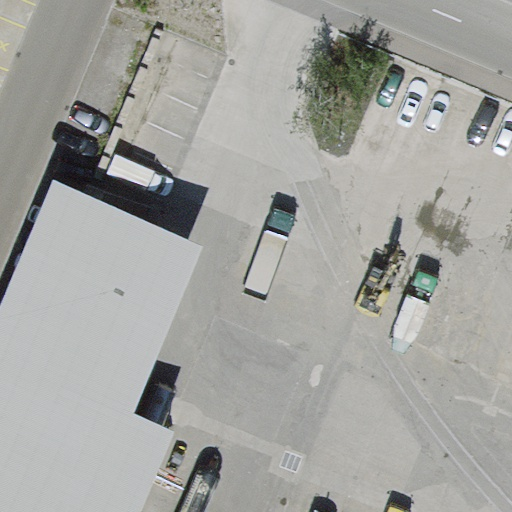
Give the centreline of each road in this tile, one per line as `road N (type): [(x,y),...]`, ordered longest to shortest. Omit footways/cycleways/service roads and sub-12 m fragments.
road 1 (residential): [(75,0),(0,177)]
road 2 (tertiary): [(511,52),(385,0)]
